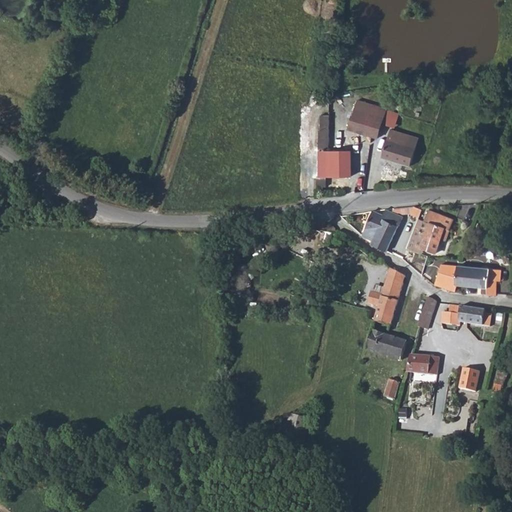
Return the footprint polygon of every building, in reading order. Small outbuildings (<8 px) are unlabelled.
[(382,124),(387,110),(387,109),(358,100),(349,129),(378,138),(382,124)] [(400,114),(387,110),(382,124),(395,128),(400,114)] [(317,144),(318,144),(318,151),(328,151),(330,114),(322,113),(320,130),(318,131),(317,142),(317,144)] [(391,129),(383,157),(411,165),(420,137),(391,129)] [(318,151),(319,175),(326,175),(350,174),(350,150),(328,151),(318,151)] [(319,175),(317,175),(317,185),(321,185),(327,185),(326,175),(319,175)] [(410,213),(417,216),(421,207),(414,204),(410,213)] [(387,208),(383,215),(398,224),(401,216),(387,208)] [(431,211),(427,209),(424,219),(419,217),(409,247),(424,252),(425,248),(438,252),(443,239),(448,240),(455,218),(432,209),(431,211)] [(374,239),(373,243),(388,250),(398,224),(383,215),(374,210),(364,235),(374,239)] [(330,226),(328,229),(323,244),(332,248),(336,242),(343,245),(345,236),(339,232),(337,230),(330,226)] [(436,284),(456,291),(456,284),(486,287),(487,279),(488,267),(443,263),(436,284)] [(487,279),(496,279),(499,279),(499,269),(488,267),(487,279)] [(374,320),(392,325),(406,278),(400,274),(390,269),(382,295),(371,292),(367,305),(378,308),(374,320)] [(486,287),(487,294),(495,294),(496,287),(496,279),(487,279),(486,287)] [(419,326),(427,328),(437,302),(427,297),(419,326)] [(442,312),(441,323),(451,324),(458,326),(459,322),(491,326),(492,316),(483,314),(483,310),(458,307),(458,314),(442,312)] [(366,349),(367,349),(402,359),(407,341),(389,336),(392,325),(374,320),(366,349)] [(509,358),(511,351),(504,350),(503,357),(509,358)] [(412,353),(408,370),(407,371),(438,376),(441,358),(432,356),(412,353)] [(480,372),(464,368),(460,388),(476,392),(480,372)] [(384,395),(395,398),(399,382),(389,378),(384,395)] [(282,441),(300,447),(308,418),(290,413),(282,441)]
